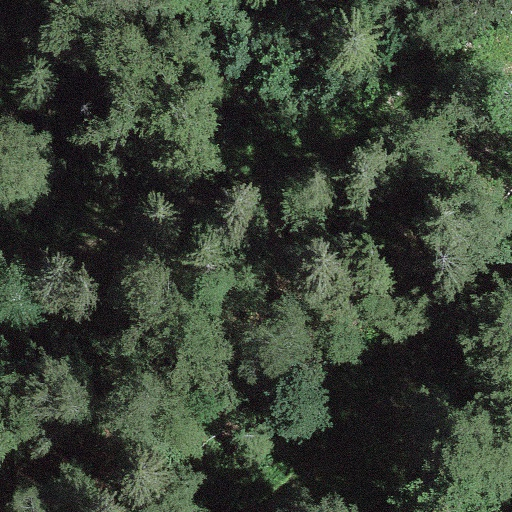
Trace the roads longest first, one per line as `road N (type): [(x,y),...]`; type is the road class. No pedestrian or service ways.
road 1 (track): [(511,57),(473,67),(351,134),(0,270)]
road 2 (track): [(282,511),(511,288)]
